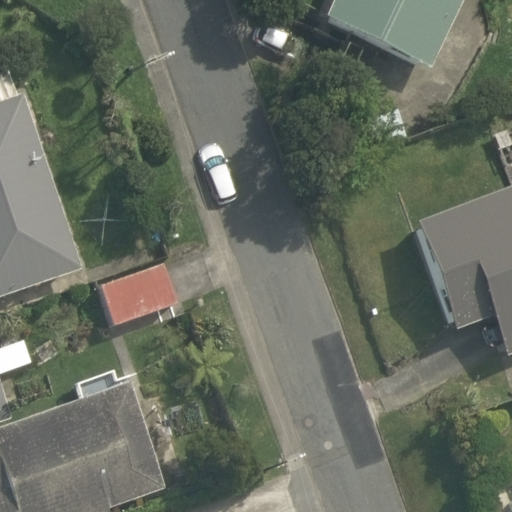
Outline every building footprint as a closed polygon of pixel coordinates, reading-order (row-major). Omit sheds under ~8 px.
[(463,0),(330,0),(321,20),(429,72),(463,0)] [(0,299),(80,273),(22,96),(15,98),(6,74),(0,75),(0,299)] [(511,187),(414,224),(454,332),(491,318),(506,357),(511,354),(511,187)] [(177,306),(162,265),(97,290),(112,330),(177,306)] [(0,425),(13,421),(0,383),(0,425)] [(126,383),(0,428),(0,511),(109,511),(109,510),(165,491),(126,383)]
